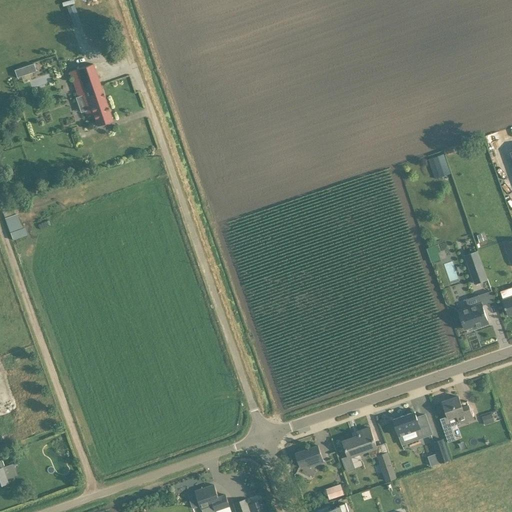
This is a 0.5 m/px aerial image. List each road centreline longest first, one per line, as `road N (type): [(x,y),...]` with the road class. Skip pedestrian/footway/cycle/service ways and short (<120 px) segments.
road 1 (residential): [(264,437),(113,0)]
road 2 (unknown): [(92,496),(0,227)]
road 3 (residential): [(264,437),(511,351)]
road 4 (unclassified): [(46,511),(264,437)]
